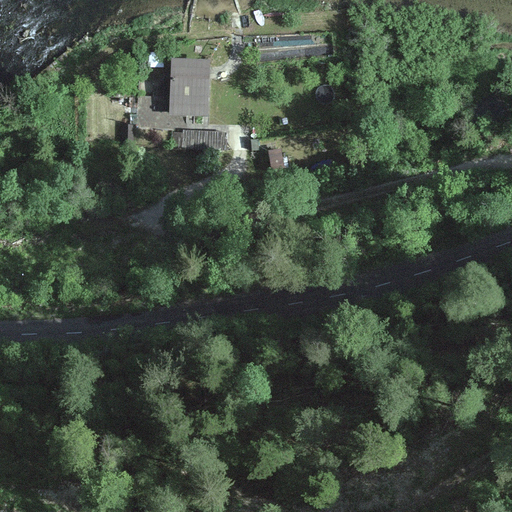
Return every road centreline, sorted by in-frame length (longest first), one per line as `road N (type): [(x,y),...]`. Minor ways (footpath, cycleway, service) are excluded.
road 1 (track): [(232,127),(222,171),(146,210),(148,230),(176,242),(224,239),(416,178),(511,162)]
road 2 (secondary): [(511,242),(299,301),(136,327),(0,333)]
road 3 (track): [(393,511),(511,437)]
